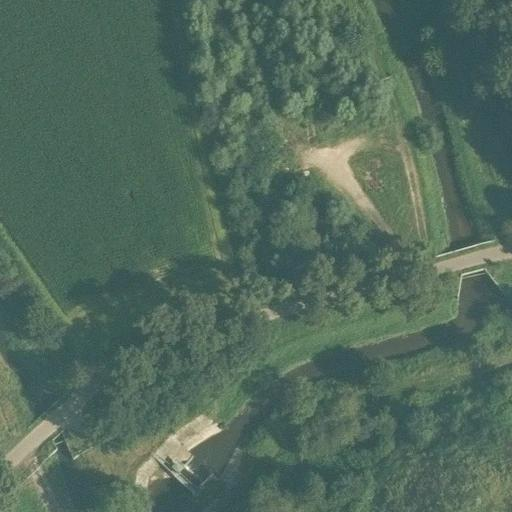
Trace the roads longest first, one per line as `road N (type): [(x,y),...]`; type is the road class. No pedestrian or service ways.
road 1 (unclassified): [(0,470),(149,350),(511,252)]
road 2 (track): [(511,362),(332,398),(205,511)]
